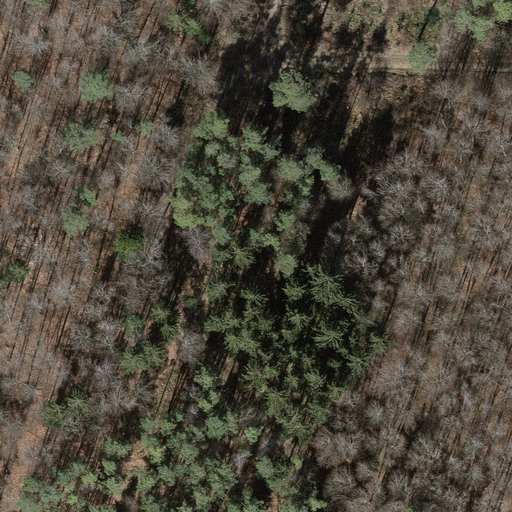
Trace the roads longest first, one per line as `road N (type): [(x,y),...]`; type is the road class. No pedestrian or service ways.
road 1 (track): [(262,0),(245,55),(169,174),(159,226),(163,280),(197,346),(348,511)]
road 2 (track): [(511,60),(245,55)]
